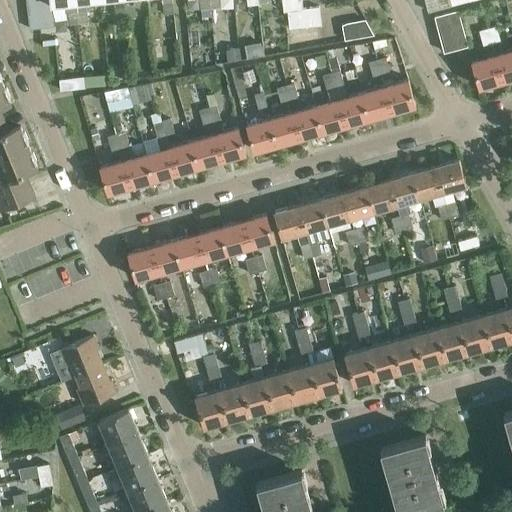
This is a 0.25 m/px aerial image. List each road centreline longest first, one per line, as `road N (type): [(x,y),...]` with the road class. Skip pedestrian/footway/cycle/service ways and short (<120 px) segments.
road 1 (residential): [(87,230),(460,123)]
road 2 (residential): [(192,474),(511,374)]
road 3 (residential): [(192,474),(87,230)]
road 4 (residential): [(87,230),(0,13)]
road 5 (residential): [(460,123),(394,0)]
